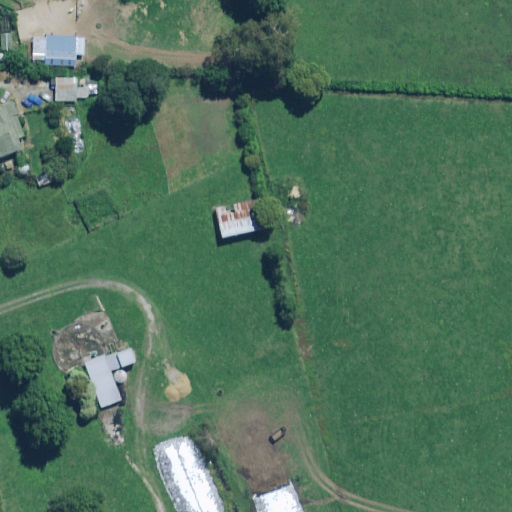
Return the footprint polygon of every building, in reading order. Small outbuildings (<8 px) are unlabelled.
[(76,67),(76,39),(33,38),(33,55),(45,55),(45,67),(76,67)] [(55,102),(77,103),(77,100),(88,100),(88,79),(55,79),(55,102)] [(24,136),(11,104),(0,108),(0,158),(21,150),(16,139),(24,136)] [(35,178),(39,188),(54,182),(50,172),(35,178)] [(266,231),(261,201),(216,209),(221,238),(266,231)] [(100,249),(95,235),(84,239),(89,253),(100,249)] [(128,382),(123,369),(137,364),(131,349),(105,359),(104,357),(84,364),(101,409),(121,402),(115,386),(128,382)]
